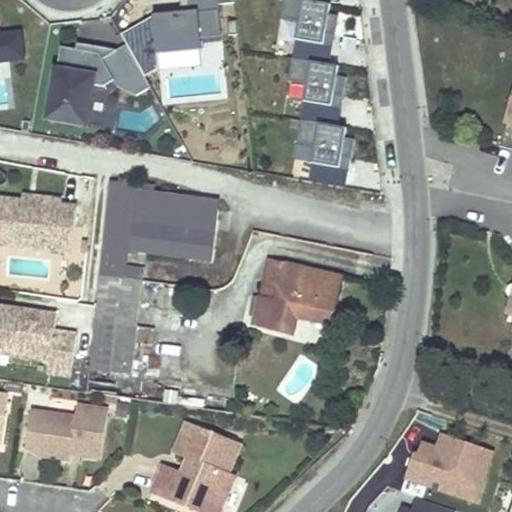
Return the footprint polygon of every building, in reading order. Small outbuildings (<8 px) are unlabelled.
[(156,56),(200,52),(199,41),(220,39),(217,7),(233,5),(232,0),(187,0),(189,15),(153,18),(156,56)] [(330,7),(286,0),(282,22),(300,24),(297,41),(324,45),(325,35),(335,37),(338,19),(328,17),(330,7)] [(0,63),(20,61),(17,34),(0,36),(0,63)] [(91,86),(102,88),(112,82),(115,88),(134,97),(149,89),(126,47),(115,53),(115,52),(76,46),(76,52),(60,49),(48,121),(84,126),(91,86)] [(339,69),(295,62),(292,83),(310,86),(307,103),(333,107),(335,97),(344,98),(347,80),(338,79),(339,69)] [(346,130),(302,123),(298,144),(316,147),(313,164),(339,168),(341,158),(351,160),(354,141),(344,140),(346,130)] [(144,282),(145,277),(146,272),(123,269),(124,251),(211,261),(216,203),(153,195),(139,193),(140,186),(109,182),(100,277),(141,282),(144,282)] [(139,193),(153,195),(154,188),(140,186),(139,193)] [(61,202),(22,198),(22,203),(61,207),(61,202)] [(22,203),(0,200),(0,245),(72,253),(77,208),(61,207),(22,203)] [(286,264),(270,260),(261,296),(277,300),(286,264)] [(250,318),(253,319),(256,319),(255,324),(293,335),(297,318),(329,326),(341,278),(286,264),(277,300),(261,296),(260,299),(255,298),(250,318)] [(141,282),(100,277),(91,367),(130,373),(141,282)] [(59,308),(0,300),(0,351),(50,359),(49,371),(72,374),(79,329),(56,326),(59,308)] [(81,451),(80,456),(102,459),(110,411),(78,406),(77,418),(61,416),(60,422),(47,420),(48,414),(32,411),(26,447),(40,449),(40,455),(71,460),(72,455),(71,455),(72,450),(81,451)] [(61,416),(48,414),(47,420),(60,422),(61,416)] [(164,465),(152,494),(196,511),(220,511),(235,476),(229,473),(240,443),(187,422),(175,454),(188,459),(195,462),(190,475),(183,473),(164,465)] [(493,451),(446,436),(441,450),(424,444),(420,455),(415,453),(407,477),(476,501),(493,451)] [(188,459),(183,473),(190,475),(195,462),(188,459)] [(456,511),(457,511),(417,498),(412,511),(398,506),(395,511),(456,511)]
